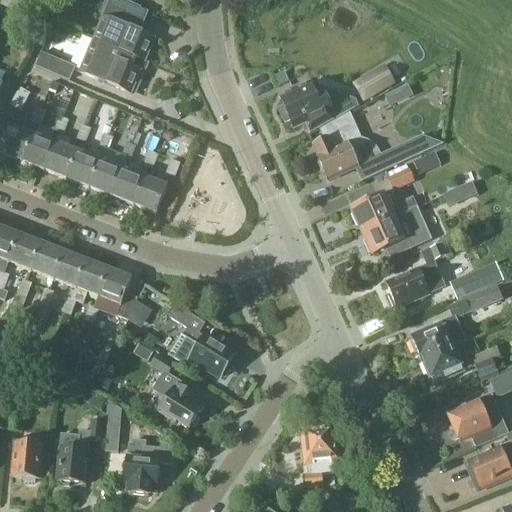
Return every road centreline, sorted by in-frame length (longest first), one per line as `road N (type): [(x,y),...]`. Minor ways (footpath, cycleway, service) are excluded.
road 1 (residential): [(0,194),(225,268),(287,239)]
road 2 (residential): [(287,239),(211,67),(199,0)]
road 3 (residential): [(195,511),(286,379),(337,339)]
road 4 (residential): [(416,511),(337,339)]
